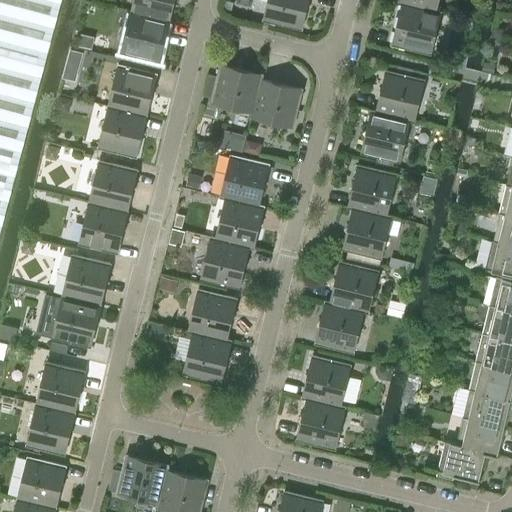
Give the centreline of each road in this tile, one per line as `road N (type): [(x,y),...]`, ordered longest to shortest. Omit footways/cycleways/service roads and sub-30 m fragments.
road 1 (residential): [(240,450),(336,58)]
road 2 (residential): [(107,418),(198,27)]
road 3 (residential): [(490,511),(240,450)]
road 4 (residential): [(336,58),(198,27)]
road 5 (residential): [(240,450),(107,418)]
